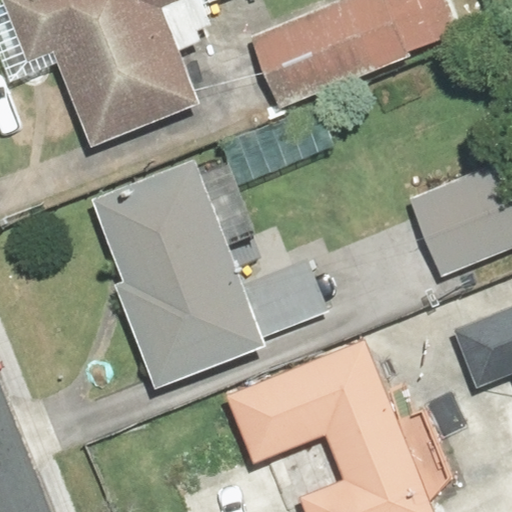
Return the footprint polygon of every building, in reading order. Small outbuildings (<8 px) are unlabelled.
[(18,0),(43,62),(65,53),(100,140),(216,93),(180,6),(195,0),(18,0)] [(462,0),(331,0),(267,26),(294,93),(471,21),(462,0)] [(209,145),(100,188),(177,379),(287,335),(209,145)] [(511,145),(413,186),(446,266),(511,239),(511,145)] [(511,295),(457,318),(481,377),(511,365),(511,295)] [(382,324),(236,383),(266,459),(337,430),(352,467),(309,484),(319,511),(434,511),(455,504),(382,324)]
